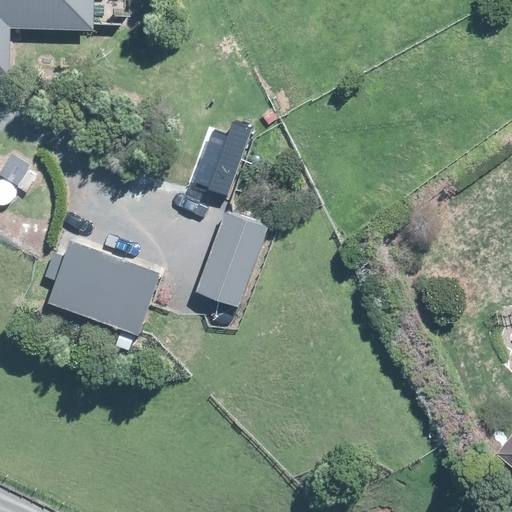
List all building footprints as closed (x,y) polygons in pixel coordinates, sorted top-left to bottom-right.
[(0,0),(0,71),(7,72),(8,30),(8,24),(91,26),(91,0),(0,0)] [(16,152),(3,171),(20,181),(32,162),(16,152)] [(242,300),(254,264),(269,223),(229,208),(201,286),(242,300)] [(142,321),(164,260),(78,229),(70,251),(59,247),(51,269),(60,272),(53,290),(127,317),(120,336),(132,340),(140,321),(142,321)] [(511,434),(499,450),(511,461),(511,434)]
